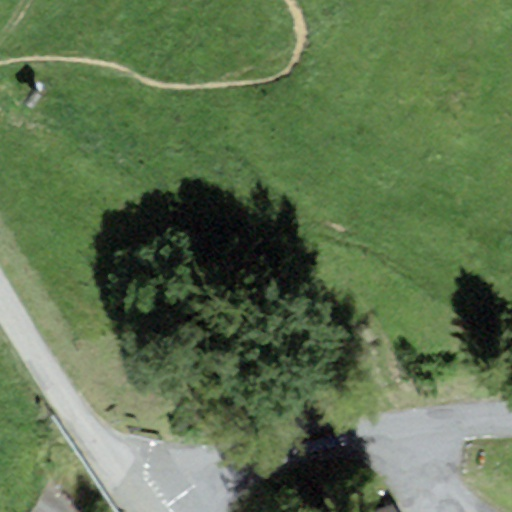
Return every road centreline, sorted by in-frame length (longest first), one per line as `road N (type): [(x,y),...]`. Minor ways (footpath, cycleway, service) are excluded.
road 1 (residential): [(167,511),(232,470),(421,425)]
road 2 (unclassified): [(0,292),(144,511)]
